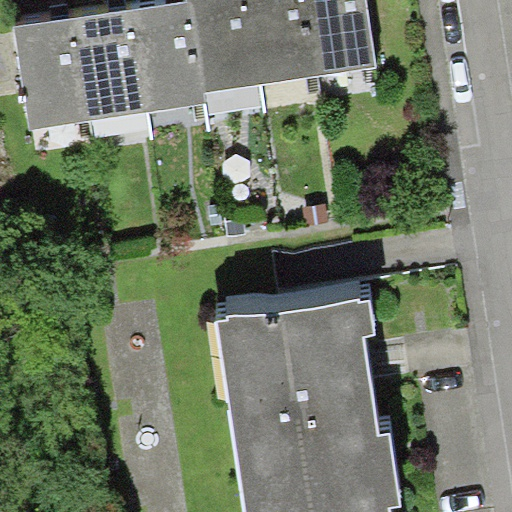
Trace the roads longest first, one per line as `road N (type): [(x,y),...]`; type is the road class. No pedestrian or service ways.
road 1 (residential): [(463,0),(492,213)]
road 2 (residential): [(492,213),(511,345)]
